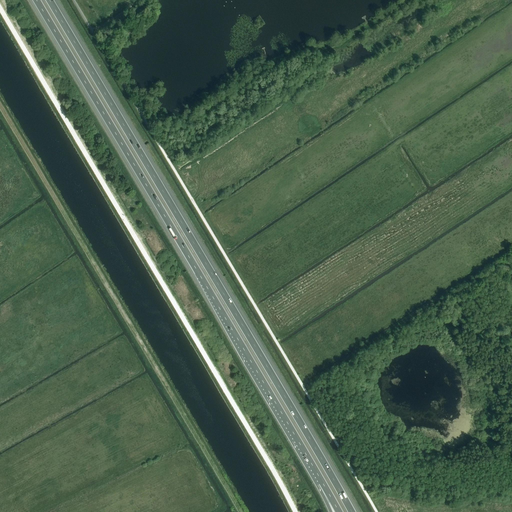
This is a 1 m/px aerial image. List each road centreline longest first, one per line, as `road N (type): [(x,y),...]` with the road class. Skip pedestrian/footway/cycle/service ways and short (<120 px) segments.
road 1 (motorway): [(350,511),(49,0)]
road 2 (motorway): [(35,0),(319,477)]
road 3 (track): [(0,100),(241,511)]
